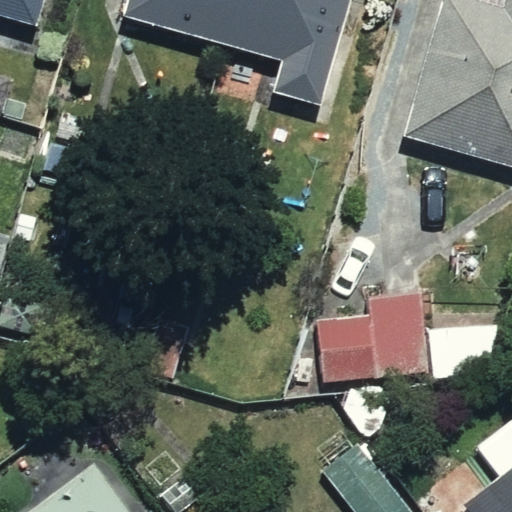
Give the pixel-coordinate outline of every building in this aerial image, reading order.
[(0,0),(0,14),(22,21),(28,0),(0,0)] [(352,0),(112,0),(107,18),(269,64),(260,95),(321,112),(352,0)] [(511,0),(488,0),(488,2),(481,0),(431,0),(391,134),(511,169),(511,0)] [(45,87),(0,67),(0,120),(26,132),(45,87)] [(314,384),(495,374),(492,319),(421,323),(419,288),(309,294),(314,384)] [(501,478),(465,505),(470,511),(511,511),(511,419),(477,446),(501,478)] [(409,511),(360,439),(319,466),(349,511),(409,511)] [(137,511),(98,456),(18,511),(137,511)]
